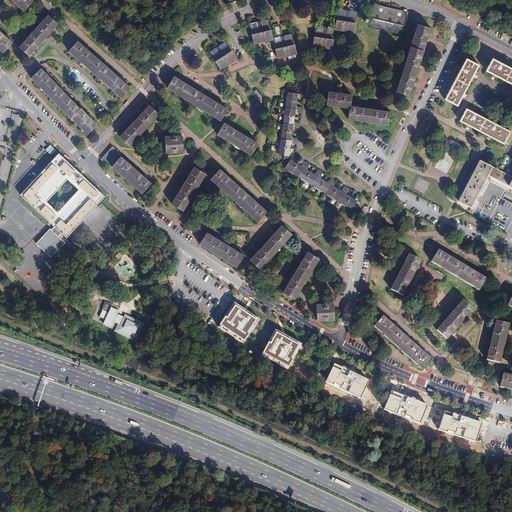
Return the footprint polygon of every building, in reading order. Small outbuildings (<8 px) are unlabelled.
[(14,0),(24,9),(31,0),(14,0)] [(393,14),(366,8),(364,24),(390,29),(393,14)] [(340,10),(338,20),(355,24),(357,14),(340,10)] [(28,36),(26,39),(18,47),(28,56),(58,22),(48,13),(42,20),(39,23),(28,36)] [(255,40),(262,38),(273,36),(270,19),(251,22),(255,40)] [(355,24),(338,20),(336,29),(353,33),(355,24)] [(333,47),(336,29),(317,25),(314,43),(333,47)] [(429,44),(430,42),(430,39),(434,29),(421,25),(416,39),(397,94),(410,98),(413,88),(415,85),(421,66),(422,62),(429,44)] [(12,40),(8,36),(4,33),(0,28),(0,47),(3,50),(12,40)] [(277,55),(296,51),(293,34),(293,33),(273,36),(277,55)] [(88,48),(85,46),(76,39),(68,47),(122,95),(130,85),(123,80),(120,77),(106,64),(102,60),(88,48)] [(224,41),(208,52),(218,66),(234,56),(224,41)] [(511,67),(494,58),(487,70),(511,83),(511,67)] [(470,60),(467,64),(449,99),(460,104),(475,75),(480,65),(470,60)] [(71,114),(79,108),(74,103),(72,100),(60,88),(58,86),(46,74),(44,71),(39,66),(30,75),(69,116),(71,114)] [(181,80),(178,78),(173,75),(171,77),(168,76),(165,82),(167,83),(166,85),(220,119),(227,108),(221,105),(218,103),(201,92),(199,91),(181,80)] [(356,208),(358,204),(355,202),(358,197),(355,196),(352,200),(345,196),(348,191),(342,187),(339,192),(332,187),(334,183),(329,179),(326,183),(318,179),(321,174),(316,171),(313,175),(305,170),(308,166),(304,163),(301,168),(292,162),(292,160),(287,157),(289,144),(294,145),(295,140),(289,139),(291,128),(297,129),(297,124),(292,123),(294,113),(299,114),(300,108),(295,107),(296,98),(302,98),(302,96),(289,93),(277,154),(284,157),(284,161),(288,164),(285,169),(350,210),(352,206),(356,208)] [(343,95),(338,95),(328,93),(326,105),(351,111),(350,119),(369,122),(389,126),(391,114),(387,113),(384,112),(363,108),(359,107),(352,106),(353,97),(345,96),(343,95)] [(159,110),(149,102),(142,110),(139,114),(127,126),(124,129),(118,135),(128,144),(159,110)] [(79,108),(71,114),(87,131),(96,122),(89,116),(87,113),(80,106),(79,108)] [(511,132),(468,108),(461,120),(504,143),(511,132)] [(217,133),(233,142),(252,154),(259,143),(254,140),(250,138),(236,129),(233,127),(230,125),(224,122),(217,133)] [(182,137),(165,138),(166,155),(183,154),(182,137)] [(456,154),(461,145),(450,139),(444,148),(456,154)] [(52,154),(57,150),(52,144),(47,149),(52,154)] [(147,181),(135,170),(126,161),(122,158),(111,148),(103,156),(129,180),(139,190),(147,181)] [(50,228),(36,244),(52,258),(66,243),(59,237),(62,234),(66,238),(105,194),(58,152),(18,195),(54,227),(52,230),(50,228)] [(481,174),(487,164),(482,161),(460,201),(471,207),(472,205),(487,177),(481,174)] [(511,187),(511,177),(487,164),(481,174),(487,177),(489,175),(503,182),(511,187)] [(178,192),(176,195),(171,204),(182,211),(206,173),(195,166),(189,175),(187,178),(178,192)] [(259,222),(268,212),(264,208),(261,205),(247,193),(242,188),(229,177),(226,174),(220,169),(212,179),(259,222)] [(501,185),(503,182),(489,175),(487,177),(501,185)] [(460,201),(458,204),(474,213),(491,182),(500,187),(501,185),(487,177),(472,205),(471,207),(460,201)] [(511,187),(503,182),(501,185),(500,187),(511,193),(511,187)] [(263,246),(261,249),(251,259),(260,268),(292,232),(283,224),(274,234),(271,237),(263,246)] [(243,255),(236,251),(232,249),(219,241),(215,239),(206,234),(200,244),(237,266),(243,255)] [(447,255),(443,253),(437,250),(431,261),(481,287),(486,276),(482,274),(479,272),(464,264),(459,262),(447,255)] [(291,281),(289,284),(284,292),(295,298),(321,258),(310,251),(304,260),(302,264),(291,281)] [(399,292),(401,288),(404,284),(413,267),(415,264),(417,259),(407,253),(389,286),(399,292)] [(445,337),(449,333),(451,335),(454,332),(452,330),(466,315),(468,317),(470,314),(468,312),(472,308),(463,300),(436,329),(445,337)] [(334,301),(318,302),(319,317),(335,316),(334,301)] [(123,314),(117,312),(114,318),(121,321),(123,314)] [(420,367),(429,357),(423,352),(420,349),(411,340),(406,336),(392,324),(389,321),(383,315),(374,325),(420,367)] [(485,353),(488,354),(486,359),(499,362),(507,323),(495,320),(493,326),(491,325),(490,330),(493,330),(489,350),(486,349),(485,353)] [(368,381),(330,363),(321,383),(359,400),(368,381)] [(302,379),(306,370),(297,365),(293,374),(302,379)] [(511,377),(509,377),(503,375),(500,387),(511,389),(511,377)] [(426,404),(388,389),(380,409),(418,424),(426,404)] [(481,423),(442,410),(435,431),(475,443),(481,423)]
